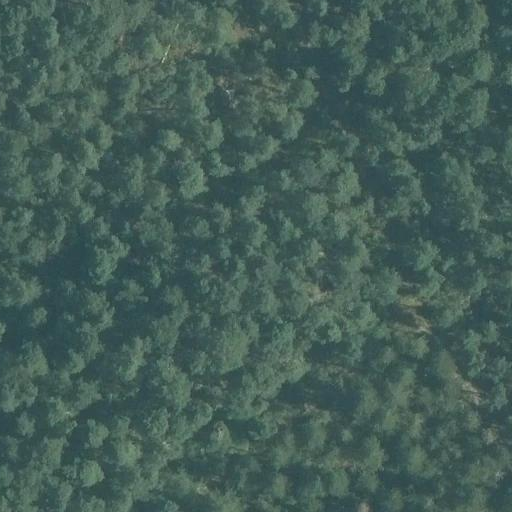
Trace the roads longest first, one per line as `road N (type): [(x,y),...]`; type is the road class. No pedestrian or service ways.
road 1 (track): [(511,451),(418,311),(280,0)]
road 2 (track): [(186,511),(418,311)]
